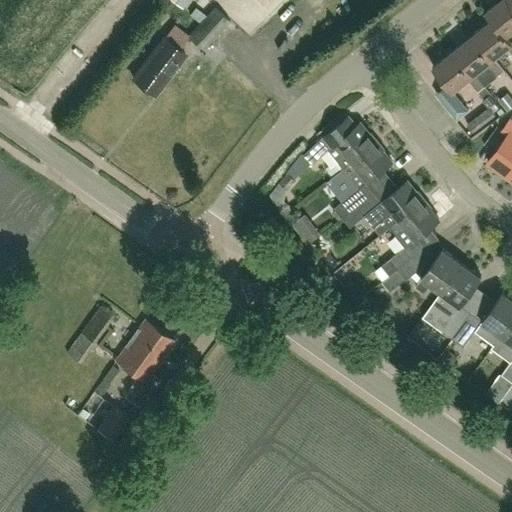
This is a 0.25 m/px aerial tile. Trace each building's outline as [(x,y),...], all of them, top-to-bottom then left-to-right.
[(511,4),(508,0),(500,0),(485,12),(491,20),(492,20),(505,36),(506,36),(511,30),(511,4)] [(179,49),(188,37),(202,50),(229,21),(215,7),(188,36),(174,24),(133,78),(153,94),(185,53),(179,49)] [(492,20),(491,20),(472,35),(492,60),(494,58),(506,48),(511,55),(511,42),(511,43),(506,36),(505,36),(492,20)] [(472,75),(474,74),(487,64),(497,77),(504,71),(494,58),(492,60),(472,35),(453,51),(472,75)] [(433,67),(447,85),(452,91),(467,80),(477,93),(485,87),(474,74),(472,75),(453,51),(433,67)] [(435,94),(449,111),(456,120),(468,111),(452,91),(447,85),(435,94)] [(511,96),(506,90),(496,98),(506,111),(511,106),(511,96)] [(497,102),(491,94),(482,101),(488,108),(497,102)] [(465,126),(471,134),(494,116),(488,109),(465,126)] [(327,149),(337,161),(343,169),(376,143),(360,123),(356,126),(348,117),(323,137),(303,155),(312,164),(327,149)] [(507,176),(511,169),(511,121),(509,120),(502,130),(507,134),(487,162),(507,176)] [(392,162),(376,143),(343,169),(349,177),(359,188),(334,208),(342,218),(360,203),(377,190),(369,181),(383,169),(392,162)] [(381,235),(390,227),(423,201),(406,181),(398,188),(384,199),(377,190),(360,203),(368,212),(365,215),(381,235)] [(414,240),(438,220),(423,201),(390,227),(396,234),(395,235),(404,247),(381,266),(389,276),(397,270),(418,253),(418,252),(422,249),(414,240)] [(294,217),(308,238),(319,231),(306,210),(294,217)] [(441,291),(462,263),(442,249),(416,286),(425,293),(431,284),(441,291)] [(418,253),(397,270),(405,280),(427,263),(418,253)] [(452,339),(471,313),(460,306),(481,276),(462,263),(441,291),(429,307),(448,321),(441,330),(452,339)] [(494,345),(511,319),(511,298),(503,292),(482,321),(471,313),(452,339),(463,347),(475,331),(494,345)] [(80,363),(114,316),(100,305),(66,353),(80,363)] [(511,382),(511,319),(494,345),(491,348),(511,362),(501,375),(511,382)] [(116,360),(137,376),(129,386),(146,399),(160,380),(150,373),(173,341),(145,320),(116,360)] [(170,400),(185,381),(173,372),(159,392),(160,393),(150,406),(147,404),(118,444),(129,452),(168,399),(170,400)] [(113,440),(113,439),(129,417),(112,406),(96,429),(113,440)]
